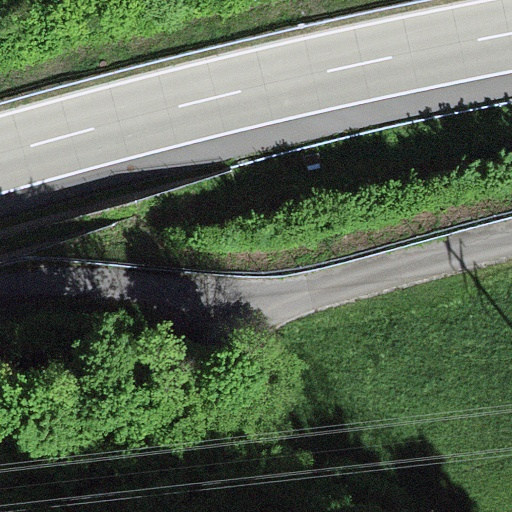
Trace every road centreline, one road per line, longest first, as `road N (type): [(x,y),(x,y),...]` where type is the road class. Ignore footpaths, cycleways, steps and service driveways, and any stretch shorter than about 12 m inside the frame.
road 1 (motorway): [(0,157),(511,35)]
road 2 (unclassified): [(255,321),(0,422)]
